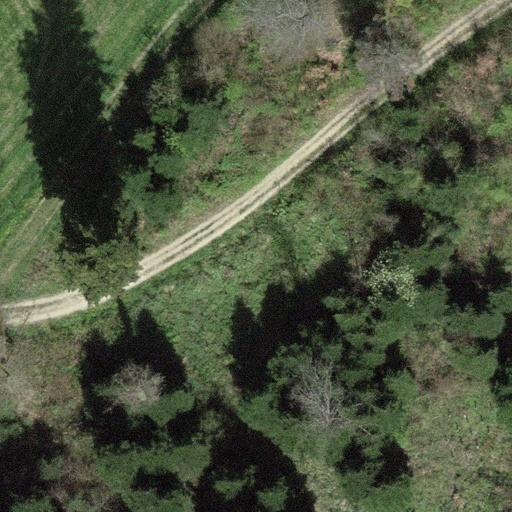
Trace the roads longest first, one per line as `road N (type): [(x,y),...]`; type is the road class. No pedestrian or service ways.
road 1 (track): [(490,0),(166,259),(64,305),(0,313)]
road 2 (track): [(0,258),(117,94),(205,0)]
